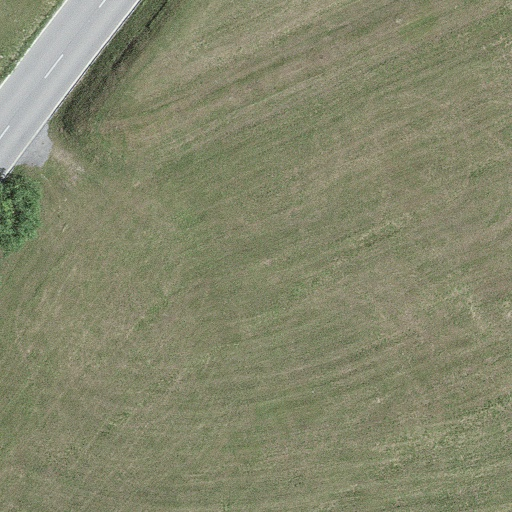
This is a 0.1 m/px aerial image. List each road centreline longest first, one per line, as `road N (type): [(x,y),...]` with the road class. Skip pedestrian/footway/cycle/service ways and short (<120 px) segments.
road 1 (track): [(0,142),(53,160),(137,139),(461,0)]
road 2 (tertiary): [(103,0),(0,135)]
